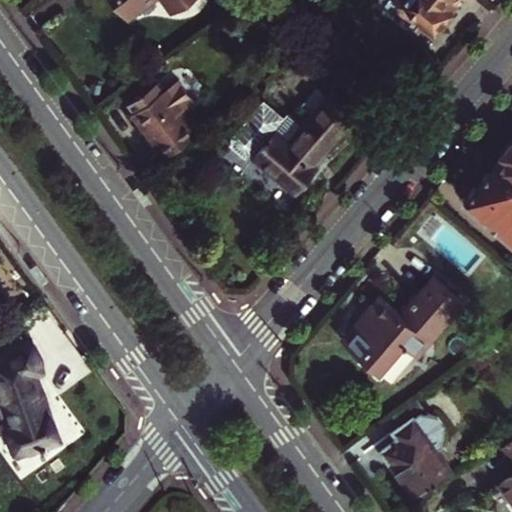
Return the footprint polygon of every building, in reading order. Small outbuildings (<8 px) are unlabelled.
[(116,0),(128,17),(151,0),(166,0),(174,11),(189,0),(116,0)] [(400,0),(399,8),(391,19),(412,38),(424,24),(439,22),(440,19),(449,7),(447,5),(451,0),(400,0)] [(167,165),(203,137),(187,116),(199,107),(182,85),(166,97),(160,89),(132,111),(138,119),(137,119),(154,142),(159,149),(156,151),(167,165)] [(302,124),(286,142),(274,131),(254,154),(296,189),(315,167),(311,163),(356,110),(332,90),(302,124)] [(286,142),(302,124),(286,111),(283,115),(262,98),(231,136),(232,145),(245,156),(254,154),(274,131),(286,142)] [(502,151),(493,162),(511,178),(511,138),(501,150),(502,151)] [(151,145),(156,151),(159,149),(154,142),(151,145)] [(511,178),(493,162),(465,197),(511,238),(511,178)] [(380,294),(342,337),(379,370),(403,343),(416,354),(462,301),(433,275),(401,312),(380,294)] [(38,378),(47,376),(37,346),(0,359),(0,383),(13,422),(9,423),(20,457),(60,444),(38,378)] [(416,395),(392,412),(401,425),(416,414),(422,410),(425,408),(416,395)] [(415,494),(453,467),(439,446),(444,442),(448,425),(439,413),(422,410),(416,414),(401,425),(396,428),(400,435),(382,448),(415,494)] [(511,492),(511,437),(506,442),(511,450),(511,472),(503,480),(511,492)]
